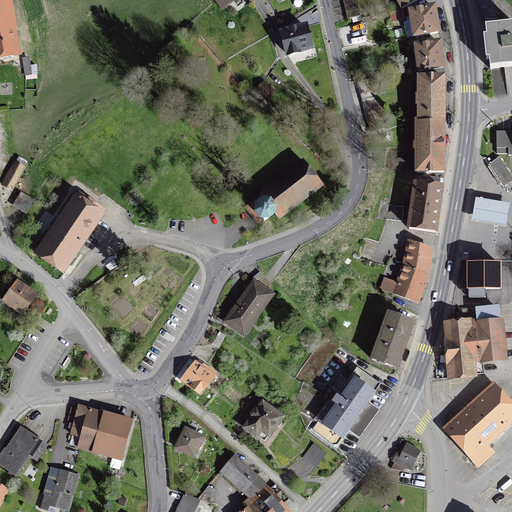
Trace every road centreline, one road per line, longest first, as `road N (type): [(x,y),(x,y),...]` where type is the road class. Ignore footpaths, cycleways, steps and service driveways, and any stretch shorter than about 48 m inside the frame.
road 1 (residential): [(324,0),(359,176),(329,221),(227,264)]
road 2 (primary): [(403,404),(441,290),(469,111)]
road 3 (residential): [(156,382),(311,511)]
road 4 (residential): [(63,298),(100,249),(129,235),(227,264)]
road 5 (residential): [(227,264),(156,382)]
road 6 (primary): [(317,511),(403,404)]
road 7 (residential): [(136,392),(151,422),(158,511)]
